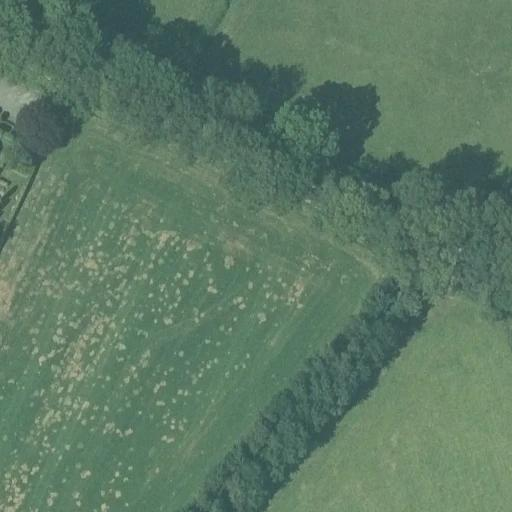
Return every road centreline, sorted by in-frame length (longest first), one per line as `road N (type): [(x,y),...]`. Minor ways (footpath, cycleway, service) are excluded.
road 1 (tertiary): [(0,38),(390,233),(437,252),(511,245)]
road 2 (track): [(225,511),(437,252)]
